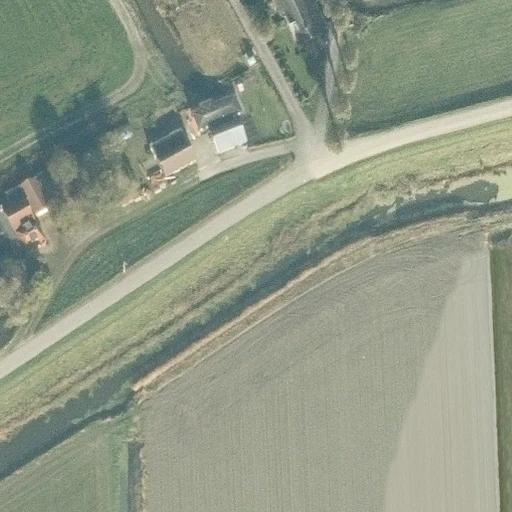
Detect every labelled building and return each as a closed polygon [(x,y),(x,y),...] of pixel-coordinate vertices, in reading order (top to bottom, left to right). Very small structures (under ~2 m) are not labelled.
[(284,11),(296,35),(325,21),(314,0),(274,0),(281,13),(284,11)] [(198,113),(199,117),(190,121),(198,139),(233,124),(243,120),(235,101),(224,106),(212,111),(211,107),(198,113)] [(219,135),(229,158),(256,147),(246,124),(219,135)] [(150,150),(148,151),(164,180),(195,163),(179,134),(168,140),(163,129),(145,139),(150,150)] [(22,204),(24,203),(34,220),(50,212),(44,202),(56,196),(47,180),(35,186),(33,183),(20,190),(19,189),(5,196),(12,209),(1,215),(0,213),(0,235),(3,234),(5,238),(12,234),(24,257),(44,245),(34,225),(33,225),(22,204)] [(13,269),(6,256),(0,259),(0,274),(1,276),(13,269)] [(27,270),(21,260),(12,265),(19,275),(27,270)]
